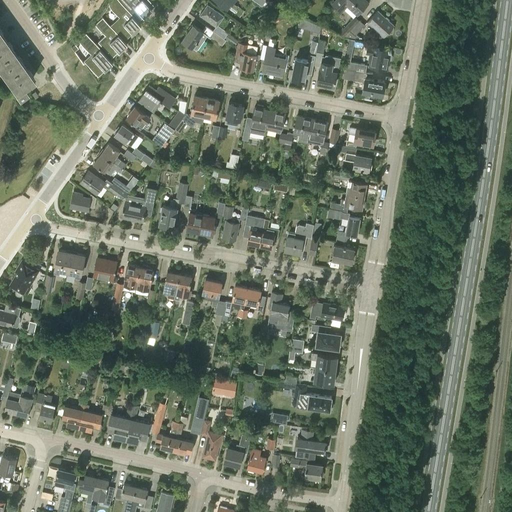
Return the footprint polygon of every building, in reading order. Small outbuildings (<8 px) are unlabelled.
[(118,0),(112,0),(109,6),(119,17),(110,26),(124,41),(141,24),(138,21),(137,20),(118,0)] [(155,6),(149,0),(118,0),(137,20),(138,21),(155,6)] [(215,0),(219,3),(218,4),(228,11),(227,12),(238,20),(244,11),(232,3),(234,0),(215,0)] [(369,2),(366,0),(335,0),(332,4),(341,13),(347,6),(357,15),(369,2)] [(216,27),(213,30),(226,39),(226,40),(228,41),(229,40),(235,45),(239,40),(228,33),(228,32),(217,25),(224,16),(208,4),(200,15),(216,27)] [(394,26),(378,10),(367,21),(384,37),(388,32),(392,33),(394,26)] [(350,31),(360,20),(355,16),(344,28),(343,27),(338,32),(343,37),(344,37),(350,31)] [(124,41),(110,26),(103,18),(95,25),(105,36),(98,42),(113,58),(127,44),(124,41)] [(364,25),(360,20),(350,31),(344,37),(359,40),(359,37),(356,34),(364,25)] [(311,30),(319,32),(321,25),(313,22),(311,30)] [(203,31),(193,24),(182,40),(192,47),(196,50),(207,35),(203,32),(203,31)] [(33,77),(0,30),(0,64),(17,89),(15,90),(18,95),(28,88),(29,89),(31,87),(28,81),(33,77)] [(226,39),(213,30),(209,36),(222,45),(226,40),(226,39)] [(86,34),(79,41),(91,54),(84,61),(98,76),(113,62),(86,34)] [(316,51),(317,44),(317,42),(311,41),(309,54),(315,56),(316,51)] [(253,69),(254,63),(259,63),(260,58),(260,56),(256,55),(256,54),(255,54),(257,46),(238,43),(236,52),(242,54),(239,67),(253,69)] [(323,53),(324,46),(317,44),(316,51),(315,56),(313,65),(320,66),(317,82),(335,85),(336,79),(335,79),(337,71),(331,70),(334,58),(322,56),(323,53)] [(275,48),(267,46),(262,71),(283,75),(286,56),(274,53),(275,48)] [(373,47),(367,47),(366,54),(371,54),(369,66),(387,70),(391,50),(373,47)] [(309,54),(308,60),(296,58),(292,77),(304,80),(306,73),(311,75),(313,65),(315,56),(309,54)] [(344,60),(343,68),(366,72),(367,64),(344,60)] [(367,72),(366,72),(343,68),(341,77),(353,79),(365,81),(362,92),(383,95),(385,81),(366,78),(367,72)] [(158,92),(149,85),(139,99),(154,109),(160,100),(169,106),(175,98),(161,88),(158,92)] [(196,121),(202,123),(205,108),(207,97),(194,94),(189,117),(185,114),(183,117),(182,118),(187,122),(193,126),(196,121)] [(220,99),(207,97),(205,108),(202,123),(204,116),(216,118),(220,99)] [(239,125),(240,119),(241,115),(242,116),(243,110),(242,110),(243,104),(229,101),(225,123),(239,125)] [(145,112),(135,105),(126,116),(136,124),(137,123),(142,128),(150,117),(144,113),(145,112)] [(270,109),(254,106),(250,126),(245,125),(244,133),(249,131),(264,135),(265,128),(266,128),(270,109)] [(285,112),(270,109),(266,128),(281,131),(285,112)] [(179,110),(169,124),(174,128),(182,118),(183,117),(185,114),(179,110)] [(307,144),(307,143),(312,118),(297,115),(293,133),(288,132),(287,134),(285,143),(284,146),(282,156),(288,157),(291,145),(291,144),(293,136),(296,136),(298,135),(300,136),(298,142),(307,144)] [(174,128),(174,129),(179,132),(180,133),(187,122),(182,118),(174,128)] [(323,141),(324,135),(328,121),(312,118),(307,143),(322,146),(323,141)] [(166,140),(174,129),(165,122),(156,133),(166,140)] [(132,131),(122,123),(114,134),(125,141),(131,145),(139,135),(132,131)] [(217,136),(220,126),(213,125),(211,137),(217,138),(217,136)] [(220,126),(217,136),(218,136),(225,138),(227,127),(220,126)] [(376,131),(350,126),(348,132),(355,134),(354,141),(373,144),(376,131)] [(339,130),(332,128),(329,142),(336,143),(339,130)] [(278,145),(284,146),(285,143),(287,134),(280,133),(278,145)] [(322,146),(320,153),(326,155),(329,142),(323,141),(322,146)] [(112,160),(123,168),(124,169),(127,164),(118,157),(118,156),(116,154),(119,150),(108,142),(101,152),(112,160)] [(345,159),(354,160),(353,168),(369,171),(371,156),(355,153),(356,147),(336,144),(335,150),(346,152),(345,159)] [(136,155),(149,165),(153,159),(136,146),(132,152),(136,155)] [(133,160),(136,155),(132,152),(127,149),(124,154),(133,160)] [(101,152),(94,162),(111,174),(115,168),(120,172),(123,168),(112,160),(101,152)] [(96,193),(102,185),(108,189),(113,182),(111,181),(106,178),(104,181),(88,170),(80,181),(96,193)] [(333,176),(348,179),(346,192),(364,195),(364,194),(365,194),(366,189),(365,188),(366,182),(352,179),(353,174),(334,171),(333,176)] [(119,187),(128,193),(132,189),(114,177),(111,181),(113,182),(119,187)] [(259,179),(258,186),(270,188),(271,181),(259,179)] [(178,201),(184,203),(186,194),(188,182),(180,181),(177,197),(173,197),(173,199),(171,199),(169,206),(163,205),(158,224),(173,227),(177,207),(178,201)] [(127,195),(128,193),(119,187),(113,182),(108,189),(123,199),(126,196),(127,195)] [(143,215),(151,216),(157,189),(147,187),(145,199),(127,195),(126,196),(122,217),(142,221),(143,215)] [(91,194),(90,197),(83,195),(83,194),(73,192),(70,206),(88,210),(88,206),(94,207),(96,197),(91,194)] [(364,195),(346,192),(345,199),(341,198),(340,203),(331,202),(330,208),(329,208),(347,211),(348,206),(362,208),(363,202),(364,202),(365,197),(364,197),(364,195)] [(186,194),(184,203),(183,207),(190,208),(192,196),(186,194)] [(216,214),(223,215),(225,202),(218,201),(216,214)] [(225,203),(225,202),(223,215),(227,216),(226,220),(222,237),(236,240),(239,223),(230,221),(233,206),(225,204),(225,203)] [(249,207),(242,206),(240,219),(246,220),(247,214),(249,207)] [(347,212),(347,211),(329,208),(330,208),(329,208),(328,216),(340,218),(348,219),(346,231),(338,230),(336,241),(347,243),(349,236),(345,236),(346,233),(357,235),(359,222),(360,222),(361,218),(360,218),(360,217),(350,216),(350,213),(347,212)] [(198,232),(202,213),(190,211),(186,230),(198,232)] [(265,218),(264,221),(261,237),(260,245),(272,247),(273,241),(277,242),(279,228),(268,226),(270,219),(271,212),(266,211),(265,218)] [(216,223),(214,222),(215,216),(202,213),(198,232),(206,234),(206,237),(213,238),(216,223)] [(243,236),(248,237),(247,242),(260,245),(261,237),(264,221),(265,218),(247,214),(246,220),(243,236)] [(311,238),(314,223),(306,222),(305,225),(299,224),(296,225),(295,231),(288,230),(284,250),(300,253),(301,251),(302,251),(304,250),(306,237),(311,238)] [(319,239),(312,238),(308,254),(316,255),(319,239)] [(354,249),(335,245),(332,259),(352,262),(354,249)] [(67,271),(71,252),(57,249),(53,273),(58,274),(59,270),(67,271)] [(84,254),(71,252),(67,271),(75,273),(74,277),(79,278),(84,254)] [(117,261),(97,256),(93,275),(113,279),(117,261)] [(38,270),(21,260),(15,270),(17,271),(10,284),(16,288),(16,289),(15,289),(15,290),(15,291),(15,292),(15,293),(16,294),(17,295),(18,295),(19,295),(20,295),(21,295),(22,295),(22,294),(23,294),(24,292),(23,292),(27,284),(29,285),(38,270)] [(123,289),(135,292),(136,286),(140,265),(127,263),(124,277),(125,277),(124,282),(125,282),(123,289)] [(135,292),(147,294),(153,268),(140,265),(136,286),(135,292)] [(178,278),(179,273),(167,271),(163,288),(170,290),(168,297),(174,299),(176,288),(177,286),(178,278)] [(191,276),(179,273),(178,278),(176,288),(174,299),(179,299),(180,294),(189,295),(191,290),(189,287),(191,276)] [(53,275),(46,274),(41,298),(44,298),(46,290),(49,291),(53,275)] [(93,277),(86,276),(84,288),(91,289),(93,277)] [(225,300),(218,299),(221,282),(205,278),(203,292),(201,298),(212,300),(211,305),(216,307),(215,313),(222,314),(225,300)] [(85,281),(79,280),(76,296),(82,297),(85,281)] [(123,283),(117,282),(112,309),(118,310),(123,283)] [(245,298),(247,287),(235,284),(232,299),(239,300),(238,308),(239,308),(237,316),(242,317),(245,298)] [(245,298),(242,317),(247,318),(248,309),(244,309),(245,301),(257,304),(256,309),(263,310),(266,296),(260,294),(261,290),(247,287),(245,298)] [(155,290),(149,289),(147,301),(152,303),(155,290)] [(281,299),(281,298),(282,294),(272,292),(269,303),(268,307),(271,307),(269,318),(286,321),(285,328),(292,329),(295,311),(289,310),(290,304),(278,302),(278,299),(279,300),(281,299)] [(193,302),(187,300),(183,321),(190,322),(193,302)] [(232,302),(225,300),(222,314),(221,321),(226,322),(228,315),(229,315),(232,302)] [(0,323),(11,326),(11,325),(17,326),(19,325),(20,317),(19,316),(21,307),(6,303),(4,311),(0,310),(0,323)] [(344,306),(323,303),(323,304),(317,303),(315,316),(322,317),(321,317),(341,321),(344,306)] [(156,338),(160,321),(151,320),(148,336),(156,338)] [(327,325),(312,323),(311,329),(318,330),(316,344),(338,347),(339,345),(340,345),(341,339),(339,338),(340,333),(326,332),(327,325)] [(2,345),(16,346),(16,332),(3,332),(2,345)] [(50,339),(43,337),(42,342),(41,343),(40,343),(39,345),(41,346),(39,355),(46,357),(49,343),(50,339)] [(304,340),(292,338),(288,359),(294,360),(295,351),(302,352),(304,340)] [(82,348),(74,346),(73,351),(72,356),(79,358),(81,353),(82,348)] [(317,360),(316,367),(329,369),(336,370),(337,356),(312,352),(311,359),(317,360)] [(334,383),(336,370),(329,369),(316,367),(314,381),(334,383)] [(296,384),(297,377),(285,375),(284,382),(296,384)] [(3,410),(15,412),(20,393),(10,391),(13,378),(7,376),(3,394),(6,395),(3,410)] [(214,377),(212,391),(227,394),(230,379),(214,377)] [(20,393),(15,412),(28,415),(34,387),(24,384),(23,387),(22,387),(21,393),(20,393)] [(333,402),(331,402),(332,396),(310,393),(310,394),(306,393),(307,385),(296,384),(294,396),(302,397),(301,408),(309,409),(309,407),(330,410),(330,408),(332,408),(333,402)] [(52,396),(38,392),(35,403),(41,405),(37,417),(51,420),(55,403),(51,402),(52,396)] [(157,410),(155,418),(152,432),(157,433),(159,433),(167,404),(159,401),(157,408),(157,410)] [(65,424),(78,427),(80,421),(84,403),(80,402),(78,410),(69,408),(65,424)] [(89,404),(84,403),(80,421),(78,427),(91,430),(92,427),(101,429),(104,415),(106,415),(109,405),(103,404),(101,413),(95,411),(95,412),(88,410),(89,404)] [(126,433),(133,406),(128,405),(125,415),(111,412),(107,429),(113,430),(112,435),(125,438),(126,433)] [(126,433),(125,438),(128,439),(138,441),(139,436),(146,437),(150,421),(136,417),(138,408),(133,406),(126,433)] [(205,414),(198,412),(194,431),(201,433),(205,414)] [(288,414),(271,412),(270,420),(287,423),(288,414)] [(211,420),(205,419),(201,433),(207,435),(202,456),(216,459),(220,441),(222,442),(223,435),(209,431),(211,420)] [(174,439),(179,422),(172,420),(170,434),(169,435),(159,433),(157,433),(155,440),(161,442),(160,446),(172,449),(174,439)] [(174,439),(172,449),(185,452),(186,447),(192,449),(194,441),(181,438),(181,436),(180,436),(184,423),(179,422),(174,439)] [(306,442),(308,442),(306,453),(315,454),(316,451),(324,452),(326,441),(312,439),(313,430),(302,429),(301,438),(306,439),(306,442)] [(237,443),(235,449),(227,447),(224,462),(239,465),(243,451),(247,452),(252,432),(247,430),(246,433),(244,434),(242,433),(239,444),(237,443)] [(274,448),(274,445),(275,439),(268,437),(266,447),(274,448)] [(261,450),(252,448),(250,456),(247,467),(262,471),(265,460),(265,457),(259,455),(261,450)] [(280,454),(273,453),(272,466),(278,467),(280,454)] [(0,487),(2,488),(5,473),(10,474),(14,457),(2,455),(0,463),(0,487)] [(307,460),(291,457),(290,465),(306,468),(305,476),(321,478),(323,465),(307,463),(307,460)] [(75,471),(58,467),(55,478),(56,478),(55,484),(67,487),(74,489),(76,482),(73,481),(75,471)] [(92,498),(97,477),(84,474),(83,478),(79,477),(77,485),(82,486),(80,492),(88,494),(86,501),(91,502),(92,498)] [(97,477),(92,498),(95,499),(97,498),(104,499),(103,503),(110,505),(114,487),(107,485),(108,479),(97,477)] [(124,511),(129,511),(131,503),(135,486),(123,483),(122,488),(117,487),(115,497),(120,499),(121,495),(128,497),(124,511)] [(129,511),(135,511),(138,502),(144,504),(144,506),(150,508),(153,496),(146,494),(148,489),(135,486),(131,503),(129,511)] [(68,511),(74,489),(67,487),(65,497),(61,496),(57,511),(68,511)] [(173,494),(162,492),(156,511),(166,511),(170,501),(171,501),(173,494)]
